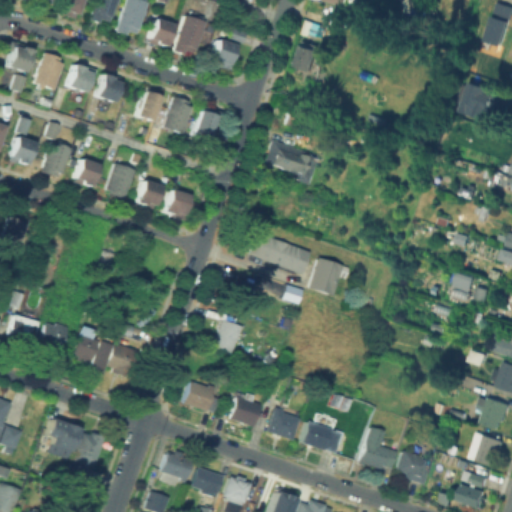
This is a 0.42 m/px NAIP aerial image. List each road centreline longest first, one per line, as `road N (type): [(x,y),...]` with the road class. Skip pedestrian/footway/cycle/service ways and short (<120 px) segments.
road 1 (residential): [(113,511),(284,0)]
road 2 (residential): [(414,511),(0,370)]
road 3 (residential): [(250,101),(0,14)]
road 4 (residential): [(50,194),(202,247)]
